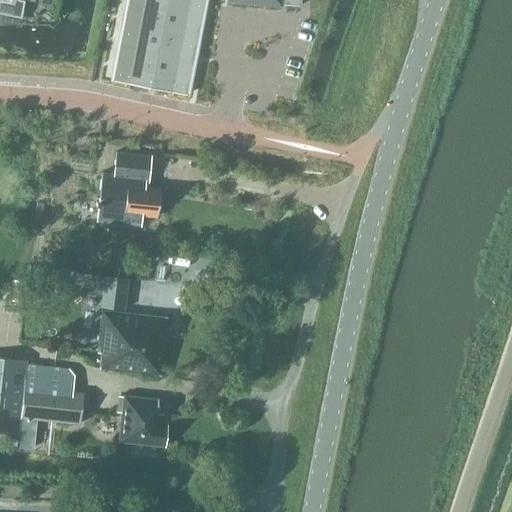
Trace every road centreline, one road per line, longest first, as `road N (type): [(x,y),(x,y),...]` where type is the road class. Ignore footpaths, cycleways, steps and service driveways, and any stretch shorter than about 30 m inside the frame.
road 1 (unclassified): [(312,511),(373,228),(437,0)]
road 2 (residential): [(0,98),(116,108),(223,129)]
road 3 (unclassified): [(461,511),(511,360)]
